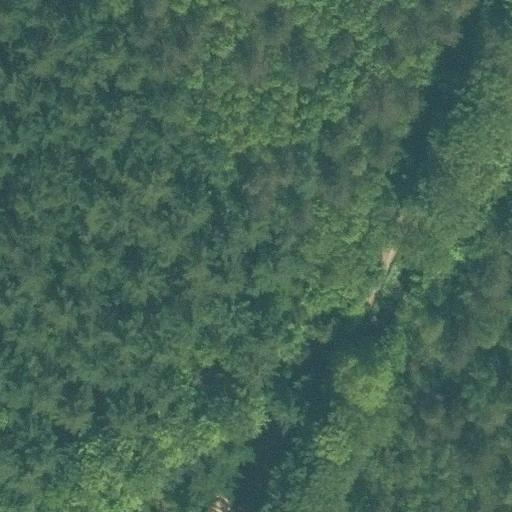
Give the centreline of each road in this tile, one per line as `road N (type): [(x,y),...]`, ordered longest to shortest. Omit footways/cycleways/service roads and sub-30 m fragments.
road 1 (track): [(270,511),(500,0)]
road 2 (track): [(330,380),(271,392),(199,433),(145,478),(129,511)]
